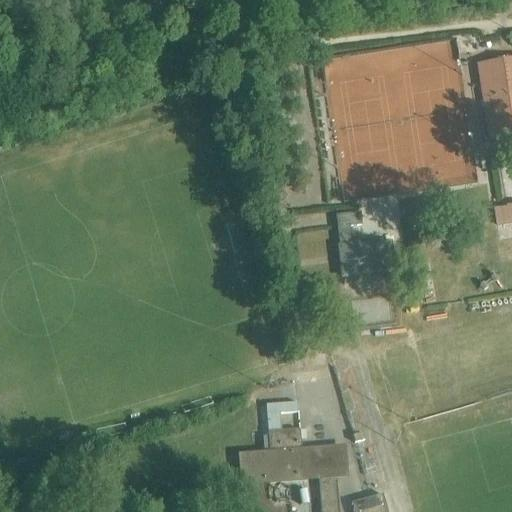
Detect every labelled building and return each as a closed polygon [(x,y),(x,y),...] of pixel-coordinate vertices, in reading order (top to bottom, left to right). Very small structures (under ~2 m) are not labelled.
[(494,138),(511,135),(511,64),(484,68),(494,138)] [(511,223),(511,208),(495,211),(498,226),(511,223)] [(351,248),(348,227),(360,226),(359,215),(336,217),(337,229),(343,278),(384,273),(382,258),(391,257),(389,243),(351,248)] [(265,406),(266,415),(269,454),(265,454),(265,457),(244,458),(246,482),(317,477),(319,511),(337,511),(333,451),(301,454),(299,430),(281,431),(280,414),(298,412),(297,403),(265,406)] [(352,436),(354,443),(363,440),(362,434),(352,436)] [(385,511),(381,496),(350,505),(351,511),(385,511)]
